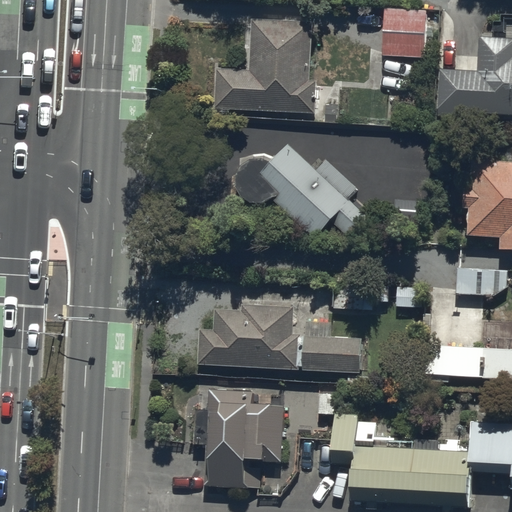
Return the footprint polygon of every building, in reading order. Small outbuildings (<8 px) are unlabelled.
[(427,11),(387,10),(386,58),(426,59),(427,11)] [(319,74),(314,74),(315,24),(254,22),(253,72),(220,72),(219,112),(318,114),(319,74)] [(440,72),(439,117),(511,118),(511,39),(483,38),(482,58),(480,58),(480,73),(440,72)] [(246,201),(257,205),(267,203),(272,199),(318,241),(333,224),(353,241),(371,220),(352,204),(353,203),(290,146),(271,167),(270,166),(260,162),(249,164),(241,172),(237,182),(239,193),(246,201)] [(357,156),(349,156),(349,174),(357,174),(357,186),(417,187),(418,150),(357,149),(357,156)] [(511,252),(511,167),(475,166),(474,191),(467,191),(466,212),(473,212),(472,242),(503,243),(502,253),(511,252)] [(419,202),(396,201),(395,224),(418,225),(419,202)] [(365,340),(295,337),(296,309),(244,308),(244,313),(217,312),(216,334),(201,333),(200,368),(363,375),(365,340)] [(511,349),(433,346),(432,381),(511,384),(511,349)] [(249,491),(251,465),(285,466),(286,408),(253,408),(254,394),(212,392),(207,489),(249,491)] [(511,426),(473,424),(471,455),(358,449),(360,418),(337,416),(334,467),(356,468),(354,505),(471,511),(473,474),(511,476),(511,426)]
